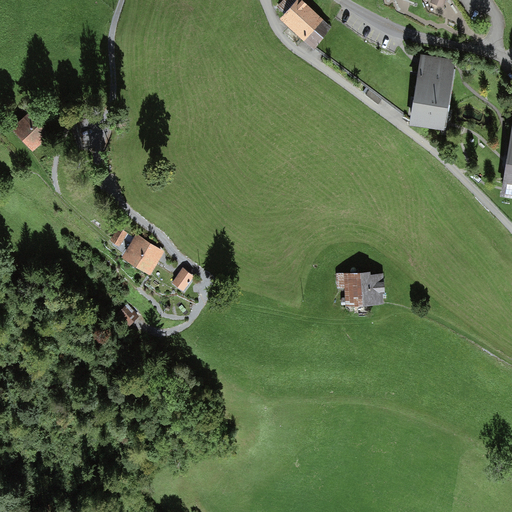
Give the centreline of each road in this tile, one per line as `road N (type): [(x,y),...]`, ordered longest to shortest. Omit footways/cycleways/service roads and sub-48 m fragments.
road 1 (track): [(264,0),(287,42),(419,138),(511,228)]
road 2 (residential): [(342,0),(415,35),(511,61)]
